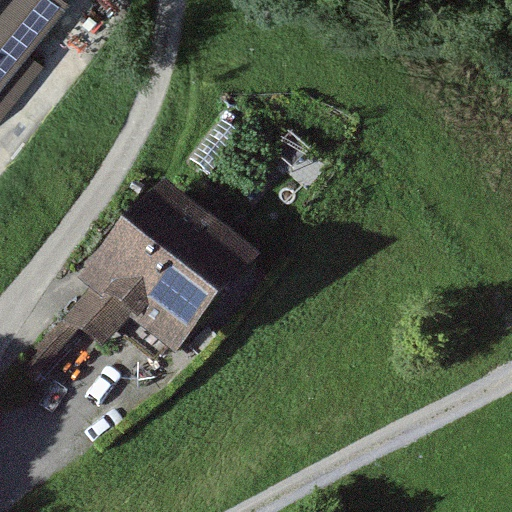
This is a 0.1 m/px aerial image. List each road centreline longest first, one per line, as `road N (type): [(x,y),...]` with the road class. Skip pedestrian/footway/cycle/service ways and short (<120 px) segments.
road 1 (track): [(173,0),(168,45),(121,164),(0,336)]
road 2 (track): [(257,511),(511,377)]
road 3 (track): [(88,0),(0,149)]
